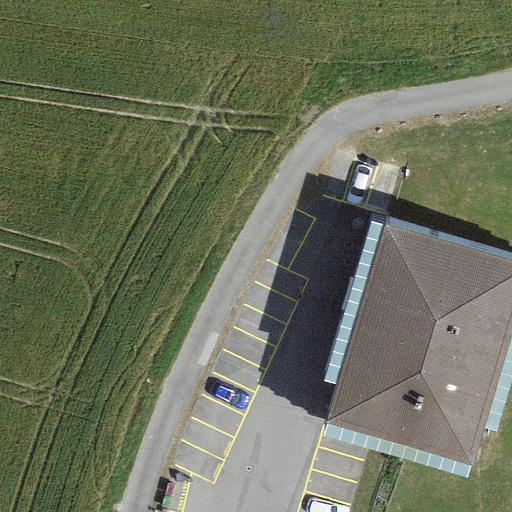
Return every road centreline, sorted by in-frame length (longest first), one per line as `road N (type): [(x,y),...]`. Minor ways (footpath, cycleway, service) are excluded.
road 1 (residential): [(146,511),(225,294),(343,115),(511,78)]
road 2 (residential): [(301,350),(267,472),(224,511)]
